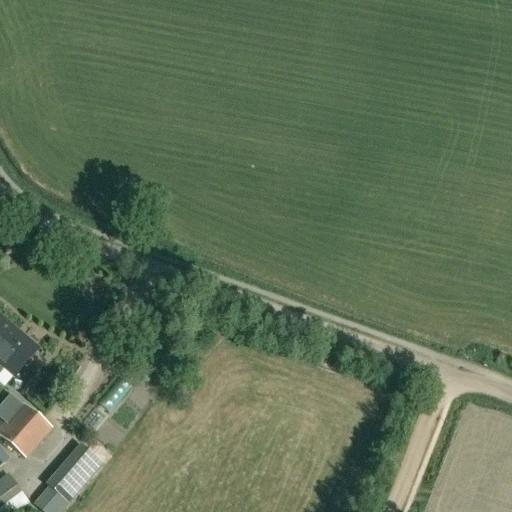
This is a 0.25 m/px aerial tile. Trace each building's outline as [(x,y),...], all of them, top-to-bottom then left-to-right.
[(13,245),(4,247),(6,256),(15,254),(13,245)] [(0,373),(4,369),(14,377),(37,351),(0,319),(0,373)] [(0,438),(25,460),(51,430),(23,404),(0,430),(0,438)] [(69,507),(103,466),(79,446),(45,486),(69,507)] [(0,467),(9,460),(0,448),(0,467)] [(0,510),(21,494),(7,475),(0,480),(0,510)]
